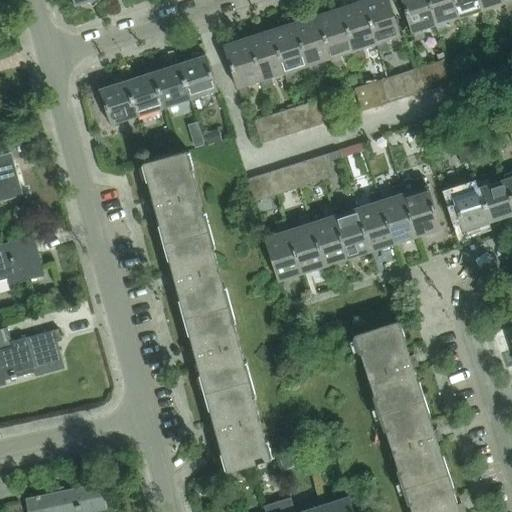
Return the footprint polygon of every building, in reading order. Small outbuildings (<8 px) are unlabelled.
[(363,49),(376,45),(363,0),(340,8),(354,53),(356,60),(366,57),(363,49)] [(363,0),(376,45),(379,53),(389,49),(387,42),(401,38),(388,0),(363,0)] [(423,30),(436,27),(427,0),(401,0),(415,41),(425,38),(423,30)] [(427,0),(436,27),(439,34),(448,30),(446,23),(459,19),(452,0),(427,0)] [(452,0),(459,19),(461,27),(471,24),(468,16),(482,11),(478,0),(452,0)] [(478,0),(482,11),(485,19),(494,16),(492,9),(505,5),(503,0),(478,0)] [(511,0),(503,0),(505,5),(507,12),(511,10),(511,0)] [(316,15),(331,60),(333,67),(343,64),(340,57),(354,53),(340,8),(316,15)] [(293,23),(307,68),(309,74),(319,71),(317,64),(331,60),(316,15),(293,23)] [(270,30),(284,75),(287,82),(297,79),(295,72),(307,68),(293,23),(270,30)] [(247,37),(261,82),(264,89),(273,86),(271,79),(284,75),(270,30),(247,37)] [(224,45),(240,96),(250,93),(248,87),(261,82),(247,37),(224,45)] [(205,54),(179,63),(190,99),(217,90),(205,54)] [(493,54),(477,58),(482,73),(498,69),(493,54)] [(442,86),(454,83),(447,60),(435,63),(442,86)] [(179,63),(152,71),(163,107),(190,99),(179,63)] [(431,90),(442,86),(435,63),(424,67),(431,90)] [(431,90),(424,67),(412,71),(419,94),(431,90)] [(152,71),(125,80),(137,116),(163,107),(152,71)] [(408,97),(419,94),(412,71),(400,74),(408,97)] [(408,97),(400,74),(389,78),(396,101),(408,97)] [(385,105),(396,101),(389,78),(377,82),(385,105)] [(110,124),(137,116),(125,80),(98,89),(110,124)] [(385,105),(377,82),(366,85),(373,108),(385,105)] [(361,112),(373,108),(366,85),(354,89),(361,112)] [(318,126),(330,122),(322,99),(311,103),(318,126)] [(318,126),(311,103),(299,106),(307,129),(318,126)] [(295,133),(307,129),(299,106),(288,110),(295,133)] [(295,133),(288,110),(276,114),(284,137),(295,133)] [(272,140),(284,137),(276,114),(265,117),(272,140)] [(272,140),(265,117),(253,121),(261,144),(272,140)] [(216,130),(205,134),(208,145),(220,141),(216,130)] [(371,145),(365,147),(369,161),(376,159),(371,145)] [(466,148),(470,159),(478,156),(474,145),(466,148)] [(466,148),(457,151),(461,162),(470,159),(466,148)] [(164,243),(208,231),(186,151),(142,163),(164,243)] [(327,154),(315,158),(322,181),(334,177),(327,154)] [(0,201),(22,195),(13,160),(4,163),(2,155),(0,155),(0,201)] [(315,158),(304,162),(311,184),(322,181),(315,158)] [(304,162),(292,165),(300,188),(311,184),(304,162)] [(292,165),(281,169),(288,192),(300,188),(292,165)] [(281,169),(269,172),(277,195),(288,192),(281,169)] [(269,172),(258,176),(265,199),(277,195),(269,172)] [(511,202),(511,172),(503,175),(511,202)] [(489,223),(511,215),(511,202),(503,175),(501,175),(503,180),(489,185),(487,180),(477,183),(489,223)] [(265,199),(258,176),(246,180),(254,202),(265,199)] [(402,189),(417,238),(441,230),(424,177),(413,181),(414,183),(413,183),(412,182),(410,182),(409,182),(407,182),(406,183),(405,184),(403,185),(403,186),(402,187),(402,189)] [(463,232),(489,223),(477,183),(476,184),(477,189),(463,193),(461,188),(450,192),(463,232)] [(394,196),(380,201),(394,245),(417,238),(402,189),(400,185),(391,188),(394,196)] [(372,252),(394,245),(380,201),(377,193),(367,196),(370,204),(357,208),(372,252)] [(372,252),(357,208),(354,200),(344,203),(346,211),(333,216),(348,260),(372,252)] [(323,218),(310,223),(325,267),(348,260),(333,216),(330,208),(321,211),(323,218)] [(302,274),(325,267),(310,223),(307,215),(298,218),(300,226),(288,230),(302,274)] [(279,281),(302,274),(288,230),(285,221),(275,225),(277,233),(265,238),(279,281)] [(229,305),(208,231),(164,243),(184,318),(229,305)] [(8,285),(44,276),(34,241),(7,248),(6,243),(0,244),(0,278),(6,277),(8,285)] [(249,380),(229,305),(184,318),(205,393),(249,380)] [(355,334),(380,411),(424,397),(415,368),(417,367),(413,357),(411,357),(399,320),(355,334)] [(11,341),(7,327),(0,329),(0,386),(6,385),(4,378),(11,376),(11,379),(16,377),(15,375),(33,370),(35,377),(64,368),(59,350),(57,351),(55,343),(62,341),(58,329),(26,338),(25,337),(11,341)] [(271,459),(249,380),(205,393),(226,471),(257,462),(258,466),(267,464),(266,460),(271,459)] [(435,431),(424,397),(380,411),(405,487),(448,473),(439,443),(441,442),(437,430),(435,431)] [(288,458),(281,461),(284,470),(292,467),(288,458)] [(459,505),(448,473),(405,487),(412,511),(463,511),(461,504),(459,505)] [(101,511),(101,509),(105,508),(100,483),(26,499),(28,511),(101,511)] [(354,511),(350,497),(323,505),(325,511),(354,511)] [(294,511),(290,499),(263,508),(264,511),(294,511)]
